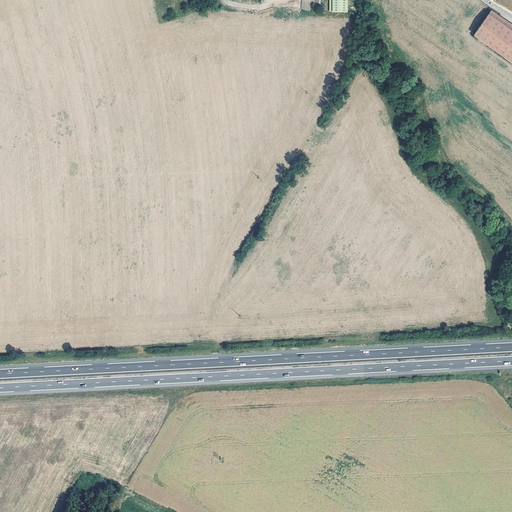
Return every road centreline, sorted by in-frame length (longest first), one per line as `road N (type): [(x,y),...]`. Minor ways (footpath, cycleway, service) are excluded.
road 1 (motorway): [(511,348),(0,375)]
road 2 (motorway): [(0,388),(511,362)]
